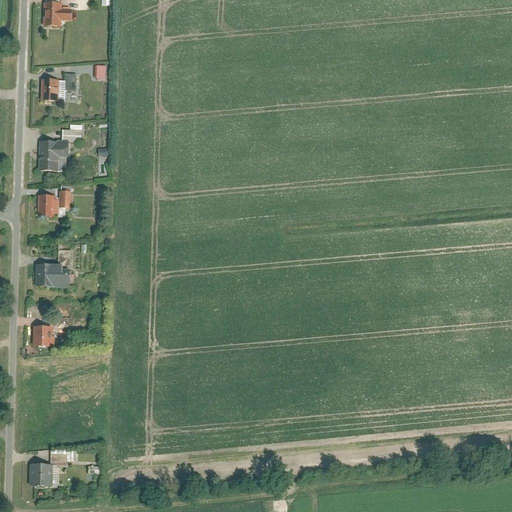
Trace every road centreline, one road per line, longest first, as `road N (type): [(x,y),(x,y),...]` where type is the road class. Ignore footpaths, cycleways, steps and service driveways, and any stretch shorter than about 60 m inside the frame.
road 1 (residential): [(511,458),(0,509)]
road 2 (residential): [(0,477),(19,208)]
road 3 (residential): [(19,208),(26,0)]
